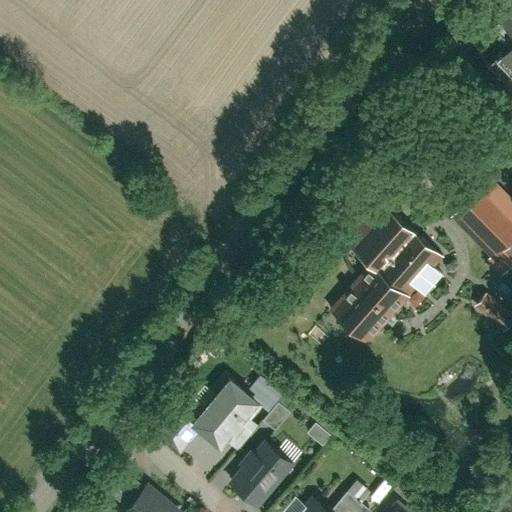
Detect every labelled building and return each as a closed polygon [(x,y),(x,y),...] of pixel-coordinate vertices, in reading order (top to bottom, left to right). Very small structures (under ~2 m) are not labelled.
[(511,67),(511,0),(495,0),(491,4),(511,25),(511,26),(491,47),(511,67)] [(511,198),(489,177),(452,215),(490,252),(484,258),(500,274),(511,260),(511,237),(510,236),(511,234),(511,198)] [(369,258),(328,305),(367,338),(441,252),(378,197),(343,236),(369,258)] [(511,313),(484,289),(473,302),(501,326),(511,313)] [(180,394),(152,428),(178,449),(197,426),(217,442),(257,395),(226,370),(196,406),(180,394)] [(261,434),(227,476),(258,501),(292,458),(261,434)] [(118,511),(119,511),(180,511),(183,509),(145,478),(118,511)] [(376,505),(398,487),(390,478),(368,497),(376,505)] [(336,511),(308,490),(290,511),(336,511)] [(424,511),(403,495),(389,511),(424,511)]
